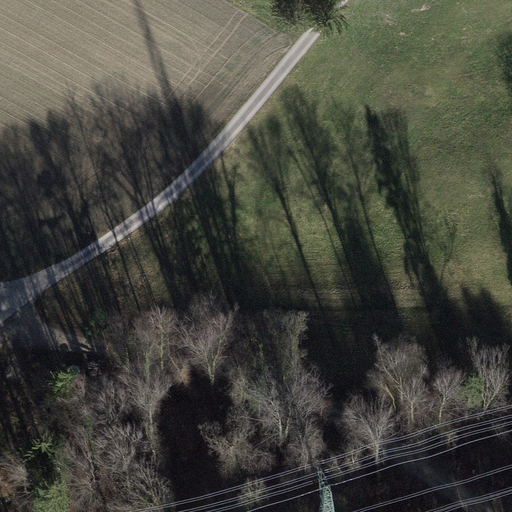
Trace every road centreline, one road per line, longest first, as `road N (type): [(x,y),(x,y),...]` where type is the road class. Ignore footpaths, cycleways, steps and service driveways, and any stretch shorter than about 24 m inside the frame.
road 1 (track): [(5,312),(63,340),(280,385),(340,412),(485,511)]
road 2 (track): [(44,284),(178,188),(343,0)]
